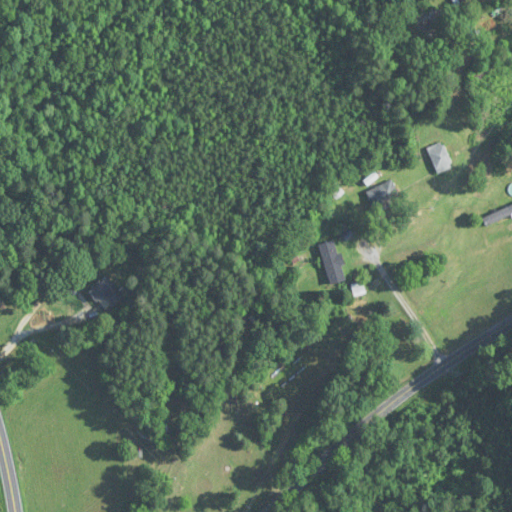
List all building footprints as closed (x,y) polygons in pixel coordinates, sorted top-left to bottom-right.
[(426,149),(438,174),(453,167),(442,142),(426,149)] [(366,193),(376,211),(400,199),(391,181),(366,193)] [(511,225),(511,207),(483,218),(489,234),(511,225)] [(330,286),(347,280),(335,240),(318,245),(330,286)] [(87,293),(95,303),(104,296),(112,306),(124,297),(108,277),(87,293)]
